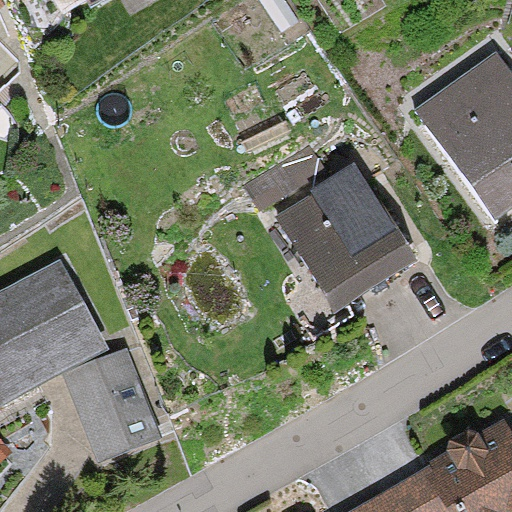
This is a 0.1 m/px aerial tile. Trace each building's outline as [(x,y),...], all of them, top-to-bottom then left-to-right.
[(461,102),(420,130),(484,219),(511,199),(511,88),(501,73),(461,102)] [(303,150),(239,190),(254,214),(318,174),(303,150)] [(310,203),(275,225),(311,285),(324,277),(343,307),(409,267),(358,185),(315,212),(310,203)] [(0,405),(96,354),(53,274),(0,301),(0,405)] [(80,423),(96,464),(152,442),(119,356),(93,366),(95,370),(80,423)] [(511,511),(511,434),(505,422),(429,464),(455,511),(511,511)] [(450,511),(425,469),(350,511),(450,511)]
